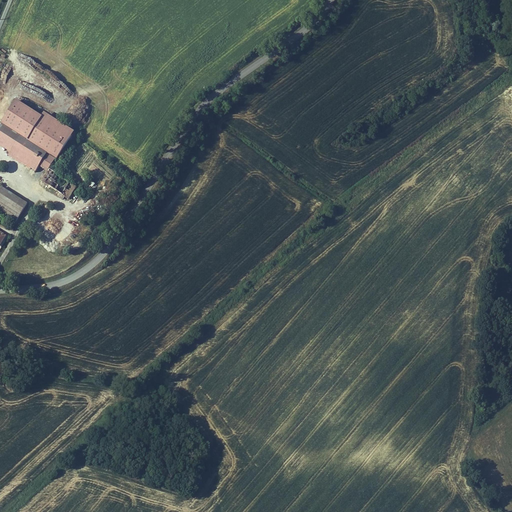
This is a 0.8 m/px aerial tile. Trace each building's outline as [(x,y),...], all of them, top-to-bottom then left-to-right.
[(71,130),(48,115),(45,119),(19,102),(4,125),(23,137),(49,154),(53,157),(71,130)] [(0,139),(14,150),(23,137),(4,125),(0,131),(0,139)] [(49,154),(23,137),(14,150),(10,156),(31,170),(43,153),(48,156),(49,154)] [(31,170),(36,174),(48,156),(43,153),(31,170)] [(52,186),(61,174),(48,165),(39,177),(52,186)] [(61,174),(52,186),(64,195),(62,198),(67,201),(69,198),(72,200),(80,188),(76,184),(79,179),(80,178),(72,172),(71,173),(67,179),(61,174)] [(29,204),(15,195),(4,188),(0,193),(0,213),(16,224),(25,210),(29,204)] [(41,213),(46,215),(49,209),(45,207),(41,213)]
